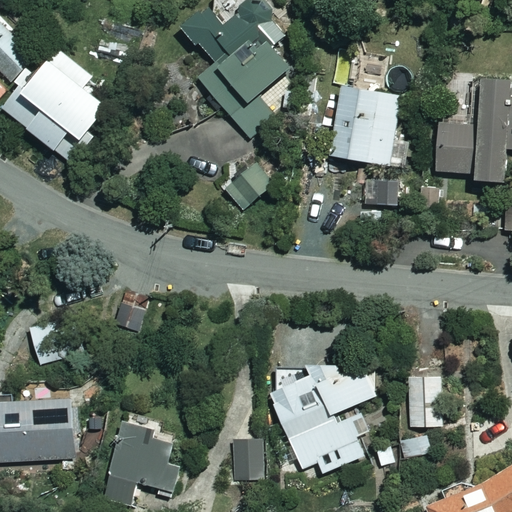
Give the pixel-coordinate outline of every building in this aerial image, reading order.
[(252,25),(268,42),(282,29),(257,0),(237,0),(217,18),(202,1),(178,21),(212,61),(251,26),(252,25)] [(0,69),(9,77),(30,50),(11,34),(15,31),(0,17),(0,69)] [(268,42),(252,25),(251,26),(212,61),(196,75),(250,138),(276,116),(262,100),(252,109),(243,98),(285,62),(268,42)] [(30,50),(9,77),(15,82),(0,99),(0,102),(70,163),(86,145),(75,135),(104,101),(82,82),(90,72),(51,38),(36,55),(30,50)] [(507,74),(476,71),(473,121),(436,118),(432,169),(500,174),(507,74)] [(400,92),(341,81),(327,150),(403,165),(407,141),(391,138),(400,92)] [(275,176),(255,154),(224,183),(244,204),(275,176)] [(330,410),(374,392),(360,358),(340,366),(336,357),(266,385),(300,469),(318,461),(322,472),(363,455),(355,435),(368,430),(360,409),(334,420),(330,410)] [(443,372),(409,372),(409,425),(443,425),(443,372)] [(0,460),(74,456),(70,393),(0,397),(0,460)] [(171,428),(116,419),(102,500),(137,506),(140,483),(174,489),(178,460),(166,458),(171,428)] [(262,437),(233,440),(237,482),(267,479),(262,437)] [(511,511),(511,464),(511,463),(423,501),(427,511),(511,511)]
